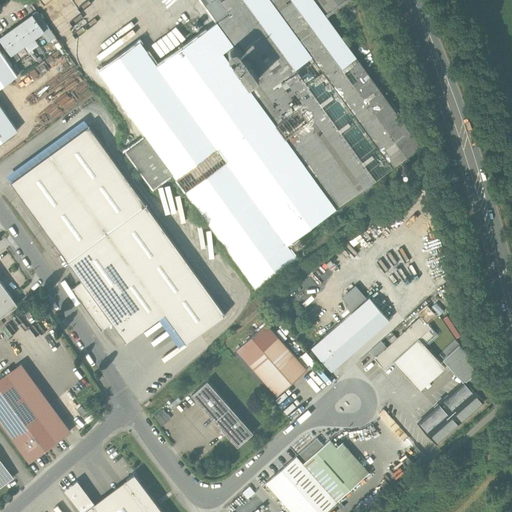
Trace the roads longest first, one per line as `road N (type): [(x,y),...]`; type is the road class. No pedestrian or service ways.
road 1 (primary): [(404,0),(503,266)]
road 2 (primary): [(503,266),(467,139),(413,0)]
road 3 (unclassified): [(128,408),(198,496),(237,481),(311,415)]
road 4 (unclassified): [(0,220),(128,408)]
road 5 (unclassified): [(128,408),(11,511)]
road 6 (unclassified): [(311,415),(357,416),(370,408),(372,396),(359,382),(334,391)]
